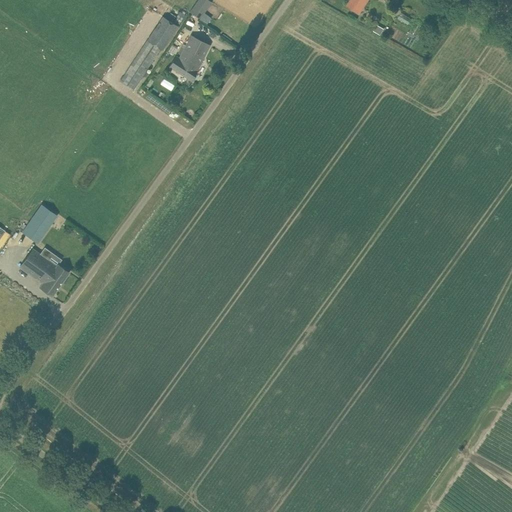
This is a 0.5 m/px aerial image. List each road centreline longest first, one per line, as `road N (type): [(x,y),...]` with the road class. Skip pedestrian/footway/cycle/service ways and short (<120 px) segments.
road 1 (unclassified): [(0,396),(286,0)]
road 2 (unclassified): [(115,511),(0,422)]
